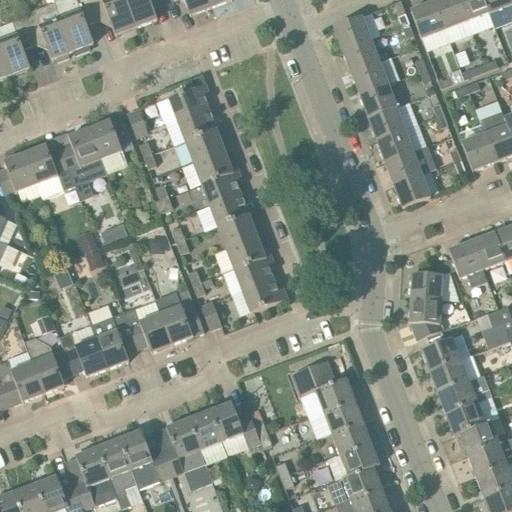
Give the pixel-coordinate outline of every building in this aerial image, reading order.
[(60,21),(73,55),(74,54),(76,58),(90,53),(88,49),(94,47),(87,28),(97,24),(88,0),(62,0),(53,3),(60,21)] [(108,20),(115,39),(136,31),(124,0),(88,0),(97,24),(108,20)] [(124,0),(136,31),(157,22),(150,4),(160,0),(124,0)] [(182,0),(190,19),(211,10),(207,0),(182,0)] [(207,0),(211,10),(232,2),(231,0),(207,0)] [(457,0),(446,0),(434,5),(445,33),(467,25),(457,0)] [(483,0),(457,0),(467,25),(490,16),(483,0)] [(483,0),(490,16),(511,7),(511,6),(509,0),(483,0)] [(404,14),(401,4),(388,9),(391,19),(404,14)] [(411,14),(421,42),(445,33),(434,5),(411,14)] [(52,63),(73,55),(60,21),(38,29),(34,16),(23,20),(34,48),(45,44),(52,63)] [(402,30),(409,28),(405,16),(398,19),(402,30)] [(343,53),(371,43),(362,19),(334,30),(343,53)] [(0,42),(0,54),(9,79),(30,71),(23,52),(34,48),(23,20),(13,24),(17,37),(0,42)] [(409,28),(402,30),(406,42),(413,39),(409,28)] [(351,76),(379,65),(371,43),(343,53),(351,76)] [(0,82),(9,79),(0,54),(0,82)] [(419,75),(426,72),(422,61),(415,64),(419,75)] [(484,67),(486,74),(497,69),(495,62),(484,67)] [(360,98),(388,88),(379,65),(351,76),(360,98)] [(475,78),(486,74),(484,67),(472,71),(475,78)] [(503,83),(511,79),(511,72),(511,71),(500,75),(503,83)] [(426,72),(419,75),(423,87),(431,84),(426,72)] [(449,79),(438,84),(441,91),(452,87),(449,79)] [(466,89),(468,96),(479,92),(477,84),(466,89)] [(177,124),(209,112),(204,101),(210,99),(206,88),(169,101),(177,124)] [(368,121),(396,110),(388,88),(360,98),(368,120),(368,121)] [(457,101),(468,96),(466,89),(454,93),(457,101)] [(436,121),(443,118),(439,106),(432,109),(436,121)] [(377,144),(405,133),(396,110),(368,121),(368,120),(377,144)] [(185,145),(222,131),(218,121),(213,123),(209,112),(177,124),(185,145)] [(137,142),(148,136),(139,113),(127,117),(137,142)] [(443,118),(436,121),(441,132),(448,129),(443,118)] [(120,147),(131,143),(122,120),(89,132),(102,165),(123,157),(120,147)] [(484,135),(496,165),(511,158),(511,139),(508,128),(507,129),(504,120),(506,127),(484,135)] [(193,166),(225,154),(220,143),(226,141),(222,131),(185,145),(193,166)] [(93,198),(88,185),(107,179),(102,165),(89,132),(68,140),(71,147),(60,151),(74,188),(75,188),(81,203),(93,198)] [(385,166),(413,155),(405,133),(377,144),(385,166)] [(472,174),(496,165),(484,135),(461,144),(472,174)] [(143,160),(152,157),(147,145),(139,148),(143,160)] [(63,192),(74,188),(60,151),(49,155),(46,148),(25,156),(36,186),(57,178),(63,192)] [(453,166),(460,162),(456,151),(449,154),(453,166)] [(202,188),(238,174),(235,164),(229,166),(225,154),(193,166),(202,188)] [(394,188),(422,178),(413,155),(385,166),(394,188)] [(0,186),(4,198),(36,186),(25,156),(4,164),(7,171),(0,174),(0,186)] [(152,157),(143,160),(148,172),(156,169),(152,157)] [(460,162),(453,166),(458,177),(465,174),(460,162)] [(210,209),(241,197),(237,186),(242,184),(238,174),(202,188),(210,209)] [(422,178),(394,188),(403,212),(431,201),(422,178)] [(159,202),(168,199),(163,188),(155,191),(159,202)] [(218,230),(255,216),(251,206),(245,208),(241,197),(210,209),(218,230)] [(168,199),(159,202),(154,204),(158,217),(172,211),(168,199)] [(226,251),(257,240),(253,229),(259,226),(255,216),(218,230),(226,251)] [(127,238),(123,227),(114,230),(119,242),(127,238)] [(505,265),(511,262),(511,229),(495,236),(505,265)] [(176,245),(184,242),(179,230),(171,233),(176,245)] [(75,239),(81,257),(96,251),(90,233),(75,239)] [(472,245),(483,273),(505,265),(495,236),(472,245)] [(234,273),(271,259),(267,249),(261,251),(257,240),(226,251),(234,273)] [(184,242),(176,245),(180,257),(188,254),(184,242)] [(459,282),(483,273),(472,245),(449,254),(452,262),(442,265),(446,276),(455,272),(459,282)] [(41,256),(46,269),(58,264),(53,251),(41,256)] [(101,264),(97,253),(85,258),(89,269),(101,264)] [(242,294),(273,282),(269,271),(275,269),(271,259),(234,273),(242,294)] [(411,302),(441,303),(442,278),(446,276),(442,265),(429,271),(429,278),(412,277),(411,302)] [(67,270),(54,275),(60,289),(73,284),(67,270)] [(192,288),(200,285),(196,273),(188,276),(192,288)] [(17,276),(13,286),(23,289),(27,280),(17,276)] [(211,281),(201,285),(203,291),(213,287),(211,281)] [(273,282),(242,294),(251,316),(288,302),(283,291),(278,293),(273,282)] [(177,295),(154,303),(159,316),(172,348),(204,336),(185,285),(178,288),(177,295)] [(200,285),(192,288),(196,299),(205,296),(200,285)] [(39,302),(39,294),(28,294),(28,301),(39,302)] [(442,328),(440,328),(441,303),(411,302),(410,327),(416,345),(425,342),(442,335),(444,334),(442,328)] [(212,304),(200,309),(210,333),(221,329),(212,304)] [(12,312),(2,308),(0,313),(0,318),(8,322),(12,312)] [(100,322),(117,318),(115,309),(98,313),(100,322)] [(509,344),(511,343),(511,323),(507,310),(487,317),(492,329),(481,333),(488,351),(509,343),(509,344)] [(151,356),(172,348),(159,316),(138,324),(134,312),(123,316),(137,353),(148,349),(151,356)] [(96,341),(108,372),(129,364),(126,357),(137,353),(123,316),(112,321),(91,328),(96,341)] [(49,318),(36,323),(42,339),(55,334),(49,318)] [(87,380),(108,372),(96,341),(91,328),(59,341),(64,353),(73,377),(84,373),(87,380)] [(430,375),(471,359),(462,337),(445,344),(442,335),(425,342),(428,350),(421,353),(430,375)] [(24,347),(31,365),(44,397),(65,389),(62,382),(73,377),(64,353),(53,358),(49,350),(35,344),(24,347)] [(481,381),(481,379),(473,358),(471,359),(430,375),(438,397),(481,381)] [(324,415),(355,403),(346,382),(337,385),(328,363),(291,377),(299,400),(315,393),(324,415)] [(0,366),(0,381),(1,384),(11,409),(44,397),(31,365),(11,373),(7,364),(0,366)] [(243,383),(252,407),(271,401),(262,376),(243,383)] [(491,399),(483,378),(481,379),(481,381),(438,397),(446,418),(477,406),(477,405),(491,399)] [(0,412),(0,413),(11,409),(1,384),(0,384),(0,412)] [(332,437),(363,425),(355,403),(324,415),(332,437)] [(261,447),(258,441),(254,429),(251,420),(239,425),(232,406),(209,415),(225,459),(226,461),(228,460),(227,458),(247,450),(248,451),(261,447)] [(460,438),(460,437),(486,427),(485,426),(477,406),(446,418),(454,440),(460,438)] [(258,412),(250,416),(254,426),(262,423),(258,412)] [(205,466),(225,459),(209,415),(188,423),(205,466)] [(171,480),(184,475),(205,466),(188,423),(166,431),(174,450),(161,454),(171,480)] [(460,437),(460,438),(468,459),(499,447),(499,446),(491,424),(485,426),(486,427),(460,437)] [(258,441),(268,437),(263,425),(254,429),(258,441)] [(340,459),(371,447),(363,425),(332,437),(340,459)] [(171,480),(161,454),(151,458),(141,434),(119,443),(136,487),(138,493),(171,480)] [(258,441),(261,447),(263,452),(272,448),(268,437),(258,441)] [(468,459),(476,481),(507,469),(507,468),(511,465),(511,440),(499,446),(499,447),(468,459)] [(98,451),(109,481),(108,482),(116,502),(120,511),(129,509),(123,492),(136,487),(119,443),(98,451)] [(374,470),(379,468),(371,447),(340,459),(348,478),(342,481),(348,479),(348,480),(374,470)] [(73,488),(81,511),(86,511),(94,509),(95,510),(116,502),(108,482),(109,481),(98,451),(76,459),(85,484),(73,488)] [(280,480),(289,477),(284,465),(275,468),(280,480)] [(207,471),(211,484),(221,481),(216,468),(207,471)] [(484,502),(511,491),(511,481),(507,469),(476,481),(484,502)] [(342,481),(351,503),(382,491),(374,470),(348,480),(348,479),(342,481)] [(81,511),(73,488),(69,476),(68,476),(57,481),(57,479),(34,488),(43,511),(81,511)] [(289,477),(280,480),(284,492),(293,489),(289,477)] [(18,511),(43,511),(34,488),(13,496),(18,511)] [(354,511),(389,511),(382,491),(351,503),(354,511)] [(511,511),(511,491),(484,502),(488,511),(511,511)] [(0,511),(18,511),(13,496),(0,501),(0,511)]
